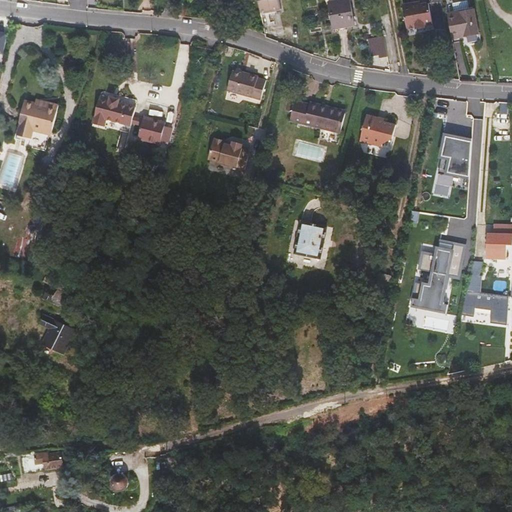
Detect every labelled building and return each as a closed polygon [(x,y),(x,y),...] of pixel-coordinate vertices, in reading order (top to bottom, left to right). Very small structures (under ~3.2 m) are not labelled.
[(258,0),(261,13),(281,9),(279,0),(258,0)] [(339,0),(329,2),(334,29),(354,26),(349,0),(339,0)] [(448,3),(449,10),(470,8),(469,1),(448,3)] [(420,2),(403,4),(407,29),(416,27),(416,29),(425,28),(424,26),(432,24),(429,3),(421,4),(420,2)] [(448,15),(452,37),(477,33),(473,11),(448,15)] [(385,37),(369,40),(372,56),(380,54),(380,58),(388,55),(385,37)] [(248,77),(232,73),(227,92),(261,101),(266,81),(257,79),(258,78),(249,75),(248,77)] [(121,98),(110,96),(109,101),(99,98),(92,123),(105,127),(107,120),(131,127),(136,106),(120,102),(121,98)] [(51,136),(59,104),(47,101),(46,105),(36,102),(25,100),(16,135),(32,139),(34,132),(51,136)] [(341,133),(346,111),(328,107),(328,108),(310,104),(295,100),(290,121),(341,133)] [(499,113),(510,114),(509,103),(500,102),(499,113)] [(367,115),(360,141),(390,148),(396,125),(383,121),(384,119),(367,115)] [(166,121),(144,116),(138,140),(160,145),(161,141),(165,126),(166,121)] [(165,126),(161,141),(170,143),(173,128),(165,126)] [(439,170),(469,176),(472,138),(462,136),(462,139),(445,136),(439,170)] [(214,141),(209,159),(246,169),(251,150),(242,148),(243,144),(233,142),(232,145),(225,144),(223,141),(217,139),(214,141)] [(38,236),(31,263),(43,266),(64,184),(59,183),(60,179),(52,178),(51,181),(50,181),(47,193),(50,194),(48,203),(42,221),(43,221),(39,237),(38,236)] [(320,258),(327,227),(301,221),(295,253),(320,258)] [(507,259),(508,245),(511,244),(511,233),(510,233),(497,233),(487,233),(486,258),(507,259)] [(467,246),(442,241),(439,254),(426,251),(423,269),(436,272),(433,285),(420,283),(415,307),(449,313),(451,304),(445,303),(450,275),(461,277),(467,246)] [(483,261),(474,260),(470,276),(480,277),(483,261)] [(63,290),(67,282),(48,272),(43,281),(63,290)] [(388,292),(391,276),(379,273),(376,289),(388,292)] [(479,292),(480,277),(470,276),(467,291),(479,292)] [(73,298),(49,286),(43,298),(66,311),(73,298)] [(508,325),(510,296),(479,292),(467,291),(461,314),(474,317),(476,308),(492,310),(491,323),(508,325)] [(64,354),(76,329),(45,315),(41,323),(51,328),(43,345),(64,354)] [(482,346),(481,367),(505,361),(506,347),(482,346)] [(64,467),(62,452),(34,454),(36,465),(44,464),(45,470),(64,467)] [(128,481),(130,465),(115,463),(114,479),(113,482),(114,484),(115,486),(116,487),(118,488),(120,489),(122,489),(124,488),(126,487),(127,485),(128,483),(128,481)]
